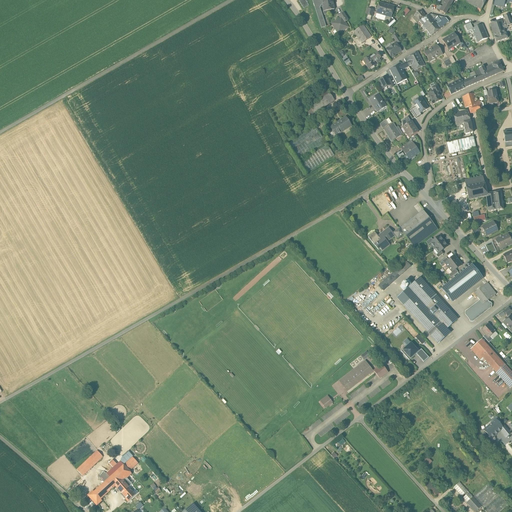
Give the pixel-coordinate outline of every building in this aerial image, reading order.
[(301,0),(299,1),(303,9),(308,6),(304,0),(301,0)] [(312,0),(313,2),(321,29),(326,27),(320,8),(321,7),(320,6),(322,5),(321,0),(312,0)] [(332,0),(321,0),(322,5),(323,12),(324,12),(328,11),(334,10),(332,0)] [(446,0),(442,7),(448,10),(454,0),(446,0)] [(485,0),(461,0),(476,7),(475,9),(480,12),(485,0)] [(394,7),(379,3),(376,13),(391,18),(394,7)] [(421,10),(414,16),(420,22),(426,17),(421,10)] [(344,13),(338,16),(340,19),(342,18),(345,22),(348,20),(344,13)] [(426,17),(420,22),(422,25),(424,27),(433,19),(430,15),(429,14),(426,17)] [(507,24),(503,25),(504,29),(508,27),(508,26),(511,24),(511,23),(509,14),(504,16),(507,24)] [(445,18),(432,15),(430,15),(433,19),(438,25),(445,18)] [(340,19),(331,24),(334,28),(333,30),(335,30),(338,34),(348,28),(345,22),(342,18),(340,19)] [(445,18),(438,25),(441,28),(448,22),(445,18)] [(386,25),(389,28),(395,22),(393,19),(386,25)] [(433,19),(424,27),(422,25),(421,25),(424,29),(425,28),(431,36),(441,28),(438,25),(433,19)] [(501,20),(490,24),(495,37),(494,37),(496,42),(507,38),(504,29),(503,25),(501,20)] [(473,29),(472,29),(472,30),(473,33),(475,36),(477,43),(488,38),(482,25),(473,29)] [(363,26),(354,32),(362,44),(371,37),(363,26)] [(454,34),(443,41),(448,50),(460,43),(454,34)] [(396,44),(387,50),(392,57),(393,57),(395,56),(395,55),(401,51),(396,44)] [(437,45),(424,53),(429,62),(443,55),(437,45)] [(417,52),(404,59),(406,63),(408,67),(411,65),(421,60),(417,52)] [(370,58),(369,57),(362,61),(369,71),(376,66),(374,63),(376,61),(377,63),(381,61),(379,59),(381,58),(377,53),(370,58)] [(342,60),(347,67),(351,64),(346,57),(342,60)] [(449,59),(443,63),(446,68),(452,64),(449,59)] [(421,60),(411,65),(414,71),(424,65),(421,60)] [(492,65),(484,68),(488,78),(503,71),(499,62),(492,65)] [(399,65),(389,70),(393,77),(403,72),(402,70),(400,66),(399,65)] [(470,78),(463,82),(466,88),(488,78),(484,68),(483,67),(479,69),(479,70),(474,72),(476,76),(470,78)] [(403,72),(393,77),(397,85),(407,80),(403,72)] [(386,77),(379,81),(383,89),(390,85),(386,77)] [(465,88),(461,80),(454,83),(458,91),(465,88)] [(454,83),(447,87),(451,95),(458,91),(454,83)] [(437,85),(431,88),(433,92),(436,90),(438,94),(441,93),(437,85)] [(327,89),(319,94),(322,98),(330,93),(327,89)] [(433,92),(428,94),(433,104),(441,100),(438,94),(436,90),(433,92)] [(495,91),(487,93),(488,98),(489,105),(490,105),(490,106),(493,106),(493,104),(498,103),(497,96),(496,96),(495,91)] [(322,98),(316,103),(320,110),(334,101),(330,93),(322,98)] [(473,93),(462,97),(466,108),(469,107),(470,114),(481,111),(479,101),(476,102),(473,93)] [(378,95),(369,101),(377,113),(378,113),(377,111),(385,107),(385,108),(386,108),(378,95)] [(427,109),(426,107),(420,98),(413,103),(420,114),(427,109)] [(316,103),(309,107),(314,114),(320,110),(316,103)] [(468,111),(457,113),(459,125),(463,124),(463,123),(470,122),(468,111)] [(345,118),(330,127),(332,131),(336,136),(351,126),(345,118)] [(409,123),(406,119),(402,122),(402,128),(406,133),(414,127),(411,122),(409,123)] [(385,120),(380,124),(383,129),(388,126),(385,120)] [(470,122),(463,123),(463,124),(465,134),(473,133),(470,122)] [(393,124),(383,130),(391,142),(400,136),(393,124)] [(315,126),(289,143),(292,149),(319,132),(315,126)] [(414,127),(406,133),(409,139),(418,133),(414,127)] [(511,129),(503,131),(505,148),(511,147),(511,129)] [(319,132),(292,149),(299,160),(326,143),(319,132)] [(473,136),(446,143),(449,159),(477,152),(473,136)] [(413,144),(409,147),(408,146),(407,147),(403,151),(409,159),(412,157),(414,157),(415,155),(419,153),(413,144)] [(327,145),(301,162),(308,173),(334,156),(327,145)] [(483,177),(464,181),(466,187),(484,183),(483,177)] [(466,187),(466,189),(469,201),(486,197),(487,196),(487,195),(484,183),(466,187)] [(500,191),(487,195),(487,196),(486,197),(488,212),(503,210),(500,191)] [(438,229),(423,210),(399,229),(403,234),(414,248),(438,229)] [(472,212),(473,222),(485,221),(484,215),(479,215),(478,211),(472,212)] [(493,221),(482,227),(486,237),(498,231),(493,221)] [(388,228),(377,236),(374,232),(368,237),(378,250),(380,248),(382,251),(389,245),(387,242),(394,236),(388,228)] [(395,232),(393,233),(398,239),(403,234),(399,229),(395,232)] [(511,242),(508,234),(495,240),(500,250),(511,243),(511,242)] [(433,241),(430,243),(434,248),(443,241),(439,236),(433,241)] [(443,241),(434,248),(438,253),(438,254),(441,251),(447,247),(443,241)] [(492,242),(485,245),(490,255),(496,251),(492,242)] [(511,250),(503,255),(507,263),(511,260),(511,250)] [(448,260),(445,263),(448,268),(458,261),(454,256),(448,260)] [(446,258),(439,263),(441,266),(445,263),(448,260),(446,258)] [(406,261),(383,282),(388,287),(411,267),(406,261)] [(458,261),(448,268),(452,273),(456,270),(462,265),(458,261)] [(472,265),(442,289),(452,302),(483,278),(472,265)] [(456,270),(452,273),(449,275),(451,278),(458,272),(456,270)] [(457,319),(420,278),(409,288),(415,295),(404,306),(438,343),(450,333),(446,329),(457,319)] [(487,283),(474,293),(479,300),(465,310),(465,314),(469,320),(473,320),(490,307),(490,304),(487,300),(496,294),(487,283)] [(495,332),(488,324),(481,330),(485,335),(488,338),(490,337),(495,332)] [(419,334),(415,337),(422,344),(425,341),(419,334)] [(490,337),(488,338),(485,335),(483,337),(489,343),(492,340),(490,337)] [(511,386),(511,373),(481,339),(470,349),(481,361),(483,358),(510,388),(511,386)] [(411,342),(401,351),(409,360),(416,353),(419,351),(411,342)] [(419,351),(416,353),(423,361),(428,357),(421,349),(419,351)] [(361,367),(340,383),(347,391),(373,371),(366,363),(365,364),(364,362),(360,365),(361,367)] [(388,372),(382,364),(373,371),(375,373),(380,379),(388,372)] [(329,398),(322,403),(325,408),(332,403),(330,400),(329,398)] [(503,428),(496,420),(484,430),(491,438),(503,428)] [(105,446),(109,451),(113,448),(109,443),(105,446)] [(98,452),(86,462),(91,468),(103,457),(98,452)] [(428,457),(423,461),(427,466),(432,461),(428,457)] [(133,458),(124,466),(129,472),(138,464),(133,458)] [(85,462),(76,470),(82,476),(91,468),(86,462),(85,462)] [(121,462),(108,474),(111,478),(94,493),(91,496),(97,503),(101,500),(116,487),(123,495),(130,489),(129,488),(132,485),(127,479),(132,475),(129,472),(124,466),(121,462)] [(439,492),(428,480),(424,484),(435,497),(439,492)] [(467,503),(473,497),(459,482),(453,488),(467,503)] [(488,483),(473,497),(481,507),(484,509),(499,496),(488,483)] [(130,489),(123,495),(126,499),(125,500),(128,503),(136,496),(130,489)] [(92,491),(87,495),(96,506),(102,501),(101,500),(97,503),(91,496),(94,493),(92,491)] [(499,496),(484,509),(486,511),(500,511),(508,505),(500,495),(499,496)] [(475,511),(481,507),(473,497),(467,503),(466,503),(474,511),(475,511)]
